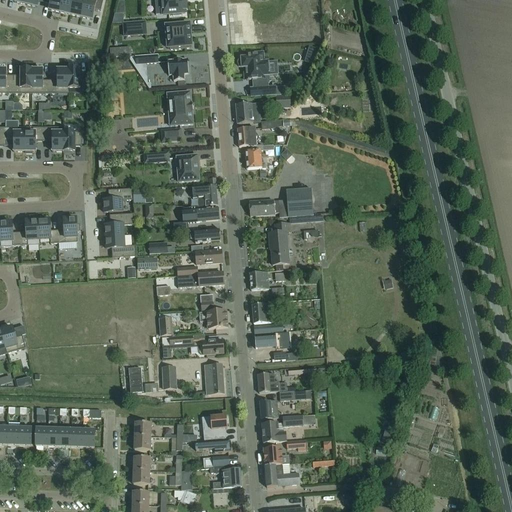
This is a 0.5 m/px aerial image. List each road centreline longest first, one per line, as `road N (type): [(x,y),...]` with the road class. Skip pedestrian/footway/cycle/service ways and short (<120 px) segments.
road 1 (primary): [(511,509),(394,0)]
road 2 (unclassified): [(256,493),(212,0)]
road 3 (unclassified): [(511,378),(424,0)]
road 4 (residential): [(434,511),(437,503),(366,485),(256,493)]
